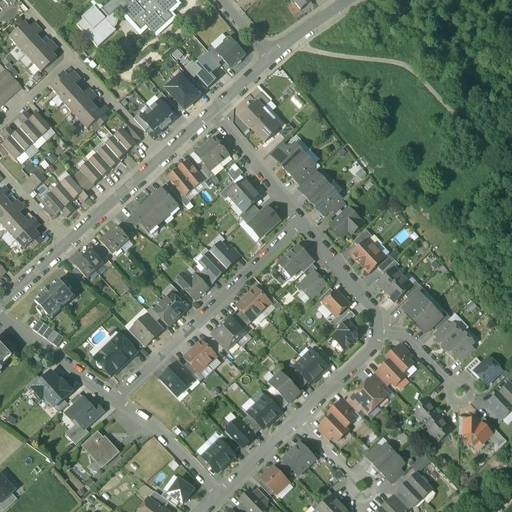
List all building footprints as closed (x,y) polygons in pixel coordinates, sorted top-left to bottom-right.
[(114,0),(102,11),(103,12),(109,19),(113,15),(120,9),(141,33),(146,28),(154,37),(173,20),(168,14),(177,6),(172,1),(172,0),(114,0)] [(291,0),(301,12),(313,2),(311,0),(291,0)] [(77,28),(97,50),(116,33),(113,28),(114,27),(115,26),(116,24),(116,22),(115,19),(114,17),(113,15),(109,19),(103,12),(100,14),(95,9),(82,20),(84,21),(77,28)] [(23,25),(8,38),(16,47),(37,28),(34,24),(28,30),(23,25)] [(37,28),(16,47),(24,56),(39,42),(35,38),(41,33),(37,28)] [(231,70),(245,57),(231,41),(216,53),(223,60),(231,70)] [(39,42),(24,56),(32,65),(53,46),(49,42),(43,47),(39,42)] [(53,46),(32,65),(40,74),(56,61),(51,56),(57,50),(53,46)] [(218,65),(223,60),(216,53),(212,49),(208,53),(209,54),(218,65)] [(218,65),(209,54),(205,58),(217,71),(221,68),(218,65)] [(217,71),(205,58),(196,66),(201,73),(196,77),(208,90),(217,82),(211,76),(217,71)] [(13,80),(5,71),(0,75),(8,84),(13,80)] [(63,74),(48,88),(55,96),(77,77),(73,73),(67,79),(63,74)] [(181,78),(190,89),(195,85),(185,74),(180,78),(181,78)] [(8,84),(0,75),(0,83),(4,88),(8,84)] [(77,77),(55,96),(63,105),(79,91),(75,87),(81,82),(77,77)] [(185,111),(199,99),(190,89),(181,78),(167,91),(176,101),(184,110),(185,111)] [(13,80),(8,84),(16,93),(21,89),(13,80)] [(16,93),(8,84),(4,88),(12,97),(16,93)] [(4,88),(0,91),(0,92),(7,101),(12,97),(4,88)] [(83,96),(79,91),(63,105),(71,114),(93,95),(89,91),(83,96)] [(261,94),(254,101),(257,104),(258,104),(264,110),(270,104),(261,94)] [(93,95),(71,114),(79,123),(95,109),(91,105),(97,99),(93,95)] [(169,111),(173,107),(171,105),(162,95),(158,99),(161,102),(169,111)] [(184,110),(176,101),(171,105),(173,107),(179,114),(184,110)] [(169,111),(161,102),(151,111),(167,128),(176,120),(169,111)] [(257,104),(241,120),(253,132),(267,118),(262,112),(264,110),(258,104),(257,104)] [(95,109),(79,123),(88,132),(95,125),(104,117),(109,113),(105,108),(99,113),(95,109)] [(157,137),(167,128),(151,111),(141,119),(150,129),(157,137)] [(36,114),(31,119),(26,113),(22,117),(41,138),(50,130),(36,114)] [(145,133),(150,129),(141,119),(138,116),(134,120),(145,133)] [(41,138),(22,117),(18,120),(23,126),(18,130),(32,146),(41,138)] [(104,117),(95,125),(99,129),(108,121),(104,117)] [(267,118),(253,132),(265,144),(281,128),(275,122),(273,124),(267,118)] [(289,126),(279,135),(284,141),(294,131),(289,126)] [(133,133),(128,128),(124,132),(128,137),(133,133)] [(32,146),(18,130),(14,134),(9,129),(4,133),(23,154),(32,146)] [(124,132),(122,131),(114,139),(128,154),(136,146),(128,137),(124,132)] [(23,154),(4,133),(0,136),(5,142),(0,147),(7,154),(14,162),(23,154)] [(141,142),(133,133),(128,137),(136,146),(141,142)] [(128,154),(114,139),(105,146),(106,148),(119,162),(128,154)] [(229,157),(215,140),(205,147),(219,164),(229,157)] [(290,152),(281,144),(270,154),(279,163),(290,152)] [(219,164),(205,147),(196,155),(202,163),(210,172),(219,164)] [(279,163),(278,164),(287,173),(305,156),(296,147),(290,152),(279,163)] [(119,162),(106,148),(97,156),(111,171),(120,163),(119,162)] [(111,171),(97,156),(88,163),(102,179),(111,171)] [(305,156),(287,173),(297,183),(297,182),(311,168),(314,166),(305,156)] [(102,179),(88,163),(79,172),(81,174),(85,178),(93,187),(102,179)] [(210,172),(202,163),(198,167),(202,171),(209,180),(214,176),(210,172)] [(197,175),(188,164),(179,171),(194,190),(203,182),(197,175)] [(311,168),(297,182),(301,186),(302,187),(313,176),(316,173),(311,168)] [(239,170),(235,174),(232,171),(228,175),(234,183),(243,175),(239,170)] [(36,171),(27,180),(32,184),(41,176),(36,171)] [(194,190),(179,171),(169,179),(179,190),(185,198),(185,197),(194,190)] [(209,180),(202,171),(197,175),(203,182),(207,188),(209,189),(213,185),(209,180)] [(85,178),(81,174),(77,178),(81,182),(85,178)] [(41,176),(32,184),(36,189),(45,181),(41,176)] [(313,176),(302,187),(301,186),(298,189),(303,194),(317,180),(313,176)] [(72,182),(69,178),(60,186),(74,202),(79,198),(84,204),(89,199),(84,195),(76,186),(72,182)] [(77,178),(72,182),(76,186),(81,182),(77,178)] [(93,187),(85,178),(81,182),(89,191),(93,187)] [(303,194),(302,195),(311,204),(329,187),(320,178),(317,180),(303,194)] [(237,188),(228,196),(229,196),(236,205),(253,190),(244,181),(237,188)] [(89,191),(81,182),(76,186),(84,195),(89,191)] [(203,182),(194,190),(198,195),(207,188),(203,182)] [(233,184),(220,196),(224,201),(229,196),(228,196),(237,188),(233,184)] [(173,194),(166,185),(160,190),(162,192),(162,191),(168,198),(173,194)] [(74,202),(60,186),(51,194),(71,216),(75,212),(70,206),(74,202)] [(329,187),(311,204),(321,214),(321,213),(338,197),(329,187)] [(185,198),(179,190),(174,194),(186,208),(191,204),(189,202),(185,197),(185,198)] [(194,190),(185,197),(189,202),(198,195),(194,190)] [(253,190),(236,205),(244,213),(244,214),(253,206),(261,199),(253,190)] [(162,192),(148,204),(163,222),(178,209),(168,198),(162,191),(162,192)] [(71,216),(51,194),(43,202),(48,209),(57,218),(61,214),(66,219),(71,216)] [(338,197),(321,213),(326,217),(342,201),(338,197)] [(10,207),(6,202),(0,207),(0,222),(19,205),(16,201),(10,207)] [(163,222),(148,204),(134,217),(133,217),(140,224),(149,235),(163,222)] [(19,205),(0,222),(0,226),(6,233),(21,219),(18,215),(23,210),(19,205)] [(339,205),(329,214),(333,218),(343,209),(339,205)] [(253,206),(244,214),(244,213),(239,217),(244,222),(257,210),(253,206)] [(57,218),(48,209),(44,213),(52,222),(57,218)] [(261,215),(248,227),(260,240),(280,222),(268,209),(261,215)] [(349,209),(330,228),(341,240),(352,229),(356,233),(364,225),(349,209)] [(257,210),(244,222),(248,227),(261,215),(257,210)] [(132,215),(123,224),(133,230),(140,224),(133,217),(134,217),(132,215)] [(26,224),(21,219),(6,233),(14,242),(35,223),(31,219),(26,224)] [(35,223),(14,242),(22,251),(28,246),(37,237),(33,233),(39,227),(35,223)] [(118,228),(109,236),(121,249),(129,241),(118,228)] [(366,231),(353,244),(359,250),(368,242),(373,238),(366,231)] [(121,249),(109,236),(101,243),(103,246),(111,254),(112,256),(121,249)] [(37,237),(28,246),(33,250),(42,242),(37,237)] [(368,242),(359,250),(352,257),(360,266),(376,251),(368,242)] [(227,251),(221,245),(211,255),(226,271),(236,261),(227,251)] [(103,246),(98,250),(106,259),(111,254),(103,246)] [(240,257),(231,247),(227,251),(236,261),(240,257)] [(297,248),(286,259),(288,261),(281,267),(291,278),(301,269),(309,261),(309,260),(297,248)] [(106,259),(98,250),(94,254),(102,263),(106,259)] [(384,259),(376,251),(360,266),(369,275),(376,268),(385,259),(384,259)] [(94,254),(92,252),(83,259),(95,272),(103,264),(102,263),(94,254)] [(226,271),(211,255),(201,264),(206,270),(216,280),(216,281),(226,271)] [(389,255),(384,259),(385,259),(376,268),(382,274),(395,262),(389,255)] [(95,272),(83,259),(75,267),(77,269),(85,278),(86,280),(95,272)] [(309,261),(301,269),(305,274),(313,266),(314,265),(309,260),(309,261)] [(395,262),(382,274),(386,278),(395,270),(395,271),(399,266),(395,262)] [(305,274),(303,275),(308,279),(314,273),(314,274),(317,271),(313,266),(305,274)] [(77,269),(72,274),(80,283),(85,278),(77,269)] [(216,280),(206,270),(202,274),(205,278),(211,284),(216,280)] [(386,278),(378,287),(386,295),(403,279),(395,271),(395,270),(386,278)] [(314,274),(314,273),(308,279),(299,288),(303,293),(310,300),(311,301),(316,296),(317,296),(319,295),(319,293),(326,286),(314,274)] [(183,275),(176,282),(183,290),(188,285),(186,282),(188,280),(183,275)] [(194,275),(188,280),(186,282),(188,285),(183,290),(195,302),(209,290),(201,282),(197,278),(194,275)] [(403,279),(386,295),(395,304),(403,295),(411,287),(403,279)] [(67,284),(64,287),(59,282),(35,303),(40,309),(37,312),(42,317),(45,315),(48,317),(50,315),(53,318),(60,311),(59,309),(62,307),(63,308),(71,301),(69,298),(71,296),(69,293),(72,290),(67,284)] [(415,283),(411,287),(403,295),(407,300),(420,288),(415,283)] [(172,286),(163,295),(167,299),(171,295),(169,294),(174,289),(172,286)] [(407,300),(411,304),(419,297),(419,298),(425,292),(420,288),(407,300)] [(183,298),(174,289),(169,294),(171,295),(172,295),(178,302),(183,298)] [(264,298),(256,289),(246,298),(261,314),(270,305),(271,305),(264,298)] [(330,291),(320,301),(324,305),(335,295),(330,291)] [(303,293),(298,298),(305,305),(310,300),(303,293)] [(278,304),(268,294),(264,298),(271,305),(270,305),(273,309),(278,304)] [(349,307),(336,294),(335,295),(324,305),(333,315),(336,312),(339,316),(349,307)] [(178,302),(172,295),(171,295),(167,299),(163,303),(178,319),(187,311),(178,302)] [(411,304),(404,311),(415,323),(430,309),(419,298),(419,297),(411,304)] [(246,298),(237,307),(242,312),(252,323),(261,314),(246,298)] [(178,319),(163,303),(155,311),(154,312),(161,319),(170,327),(178,319)] [(161,319),(154,312),(155,311),(152,308),(147,313),(154,320),(157,323),(161,319)] [(441,320),(430,309),(415,323),(427,334),(434,327),(441,320)] [(252,323),(242,312),(237,316),(247,327),(252,323)] [(351,313),(338,326),(342,330),(348,324),(349,324),(355,318),(351,313)] [(446,315),(441,320),(434,327),(438,331),(446,324),(451,319),(446,315)] [(247,327),(237,316),(233,320),(243,331),(247,327)] [(233,320),(231,318),(221,327),(237,343),(246,334),(233,320)] [(150,324),(145,319),(134,329),(139,335),(148,344),(149,345),(159,334),(150,324)] [(157,323),(154,320),(150,324),(159,334),(163,330),(157,323)] [(59,332),(41,324),(36,334),(60,345),(63,338),(58,336),(59,332)] [(342,330),(339,333),(332,340),(345,353),(357,341),(357,333),(349,324),(348,324),(342,330)] [(438,331),(433,336),(438,340),(450,328),(446,324),(438,331)] [(438,340),(435,343),(445,353),(446,352),(463,336),(462,335),(453,326),(450,328),(438,340)] [(237,343),(221,327),(212,336),(214,339),(225,350),(227,352),(237,343)] [(114,331),(90,354),(95,360),(120,337),(114,331)] [(463,336),(446,352),(456,362),(458,360),(470,348),(474,344),(464,334),(462,335),(463,336)] [(139,335),(135,339),(144,348),(148,344),(139,335)] [(120,337),(95,360),(98,363),(97,364),(97,366),(100,369),(102,369),(103,368),(112,377),(119,371),(119,368),(123,364),(125,364),(136,354),(120,337)] [(225,350),(214,339),(210,343),(220,354),(225,350)] [(345,353),(332,340),(328,344),(341,357),(345,353)] [(201,343),(193,351),(208,367),(217,358),(216,358),(206,347),(201,343)] [(220,354),(210,343),(206,347),(216,358),(220,354)] [(0,364),(8,357),(0,347),(0,364)] [(413,357),(403,347),(398,351),(409,362),(413,357)] [(470,348),(458,360),(462,364),(474,352),(470,348)] [(331,362),(320,350),(314,355),(325,367),(331,362)] [(398,351),(397,350),(387,360),(390,362),(403,376),(403,375),(413,366),(409,362),(398,351)] [(208,367),(193,351),(184,359),(188,364),(198,374),(199,375),(200,375),(208,367)] [(314,355),(312,353),(304,362),(319,378),(328,369),(325,367),(314,355)] [(482,367),(475,374),(480,380),(487,387),(501,373),(489,360),(482,367)] [(476,361),(465,371),(477,383),(480,380),(475,374),(482,367),(476,361)] [(304,362),(295,370),(297,372),(308,384),(310,386),(319,378),(304,362)] [(390,362),(380,372),(381,373),(391,384),(395,388),(406,378),(403,375),(403,376),(390,362)] [(184,368),(180,363),(175,367),(191,384),(196,380),(184,368)] [(198,374),(188,364),(184,368),(194,378),(198,374)] [(175,367),(165,378),(181,394),(191,384),(175,367)] [(291,378),(285,371),(281,375),(290,385),(294,381),(291,378)] [(297,372),(291,378),(294,381),(302,389),(308,384),(297,372)] [(391,384),(381,373),(376,377),(387,388),(391,384)] [(32,391),(42,402),(45,400),(61,385),(51,374),(42,382),(32,391)] [(199,375),(198,374),(194,378),(196,380),(199,384),(204,379),(200,375),(199,375)] [(281,375),(270,386),(279,395),(289,405),(289,406),(300,395),(290,385),(281,375)] [(376,377),(371,381),(382,392),(387,388),(376,377)] [(32,391),(42,382),(38,378),(26,389),(30,393),(32,391)] [(181,394),(165,378),(160,382),(176,399),(181,394)] [(371,381),(361,390),(378,407),(387,398),(382,392),(371,381)] [(61,385),(45,400),(54,410),(64,401),(73,393),(64,383),(61,385)] [(511,387),(509,385),(499,394),(499,395),(511,407),(511,387)] [(361,390),(351,399),(352,400),(363,411),(368,417),(378,407),(361,390)] [(79,395),(70,403),(74,408),(83,400),(79,395)] [(289,405),(279,395),(275,399),(284,409),(284,410),(289,405)] [(511,407),(499,395),(489,404),(492,407),(504,420),(511,411),(511,407)] [(275,399),(271,396),(267,400),(279,413),(284,409),(275,399)] [(267,400),(265,398),(257,407),(272,422),(281,414),(279,413),(267,400)] [(93,410),(84,399),(83,400),(74,408),(66,415),(73,423),(75,421),(81,428),(84,431),(85,430),(104,413),(98,406),(93,410)] [(352,400),(347,404),(355,412),(358,416),(363,411),(352,400)] [(424,400),(415,409),(419,413),(428,405),(424,400)] [(68,406),(64,401),(54,410),(58,415),(68,406)] [(347,404),(345,402),(341,406),(351,417),(355,412),(347,404)] [(419,413),(415,417),(422,424),(424,422),(427,426),(436,416),(438,415),(430,407),(431,407),(429,404),(419,413)] [(341,406),(339,405),(329,415),(332,418),(345,431),(355,421),(351,417),(341,406)] [(257,407),(248,415),(249,416),(262,429),(263,431),(272,422),(257,407)] [(380,407),(369,416),(372,419),(383,410),(380,407)] [(504,420),(492,407),(487,411),(499,424),(504,420)] [(262,429),(249,416),(245,421),(258,434),(262,429)] [(436,416),(427,426),(431,430),(441,421),(436,416)] [(332,418),(322,427),(333,439),(338,444),(348,434),(345,431),(332,418)] [(431,430),(428,433),(434,440),(436,438),(440,443),(451,432),(443,423),(444,422),(441,420),(431,430)] [(497,433),(484,420),(480,424),(492,436),(491,436),(492,437),(497,433)] [(241,425),(238,421),(233,426),(229,425),(226,428),(227,432),(244,450),(255,439),(253,438),(241,425)] [(258,434),(245,421),(241,425),(253,438),(258,434)] [(479,423),(465,423),(465,436),(466,436),(466,441),(465,441),(467,446),(468,446),(472,446),(474,448),(480,442),(482,445),(489,438),(491,436),(492,436),(480,424),(479,423)] [(81,428),(69,439),(76,447),(89,435),(85,430),(84,431),(81,428)] [(176,428),(172,432),(178,437),(181,434),(176,428)] [(333,439),(323,428),(319,432),(329,443),(333,439)] [(497,433),(492,437),(491,436),(489,438),(495,445),(497,443),(498,444),(498,451),(498,452),(507,444),(497,433)] [(106,444),(98,435),(83,449),(96,463),(102,470),(119,455),(107,443),(106,444)] [(224,447),(220,442),(211,450),(226,466),(235,458),(224,447)] [(314,451),(306,442),(301,446),(310,455),(314,451)] [(237,452),(229,443),(224,447),(233,456),(237,452)] [(300,445),(295,450),(296,451),(293,454),(292,453),(292,454),(307,469),(316,461),(310,455),(301,446),(300,445)] [(377,446),(365,457),(370,462),(382,451),(377,446)] [(370,462),(379,472),(395,456),(386,446),(382,451),(370,462)] [(226,466),(211,450),(203,458),(202,459),(208,465),(218,475),(226,466)] [(292,455),(289,458),(288,457),(283,462),(284,463),(292,472),(298,478),(307,469),(292,454),(291,454),(292,455)] [(203,458),(201,456),(196,460),(204,469),(208,465),(202,459),(203,458)] [(395,456),(379,472),(388,481),(400,469),(404,465),(395,456)] [(424,458),(413,468),(418,474),(429,463),(424,458)] [(96,463),(89,469),(96,476),(102,470),(96,463)] [(292,472),(284,463),(280,467),(288,476),(292,472)] [(288,476),(280,467),(275,471),(284,480),(288,476)] [(273,469),(262,480),(274,493),(277,496),(288,485),(284,480),(275,471),(273,469)] [(400,469),(388,481),(393,486),(405,474),(400,469)] [(0,476),(0,505),(11,495),(14,492),(0,476)] [(432,492),(416,476),(408,484),(423,500),(432,492)] [(274,493),(262,480),(258,485),(270,498),(274,493)] [(169,495),(168,495),(179,503),(183,506),(194,491),(179,481),(169,495)] [(423,500),(408,484),(399,492),(400,493),(408,502),(413,507),(414,508),(423,500)] [(268,501),(258,491),(254,495),(264,505),(268,501)] [(179,503),(168,495),(169,495),(165,492),(161,498),(169,503),(176,508),(179,503)] [(254,495),(251,492),(240,503),(243,506),(248,511),(265,511),(265,507),(264,505),(254,495)] [(161,498),(154,493),(149,500),(164,511),(169,503),(161,498)] [(408,502),(400,493),(395,498),(403,506),(408,502)] [(11,495),(0,505),(0,508),(3,511),(5,511),(17,502),(11,495)] [(334,495),(326,503),(330,507),(336,501),(338,499),(334,495)] [(403,506),(395,498),(391,502),(401,511),(408,511),(409,511),(403,506)] [(165,511),(164,511),(149,500),(140,511),(165,511)] [(316,511),(340,511),(344,509),(336,501),(330,507),(326,503),(316,511)] [(390,501),(381,509),(383,511),(401,511),(391,502),(390,501)] [(408,502),(403,506),(409,511),(413,507),(408,502)]
